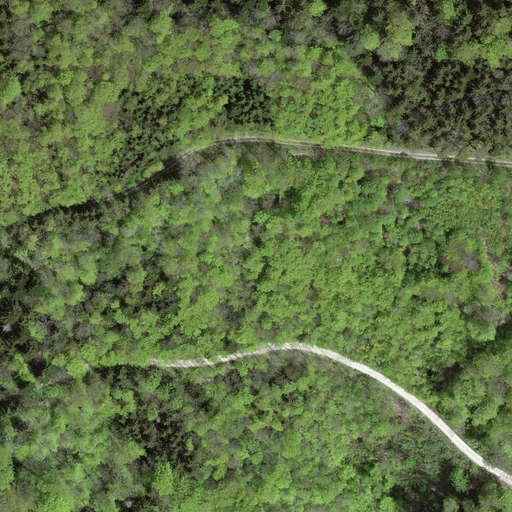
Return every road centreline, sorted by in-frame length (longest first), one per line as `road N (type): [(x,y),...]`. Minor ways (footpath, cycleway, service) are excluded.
road 1 (track): [(0,394),(102,360),(185,363),(309,346),(417,401),(476,459),(511,481)]
road 2 (track): [(511,165),(259,138),(208,142),(120,192),(0,223)]
